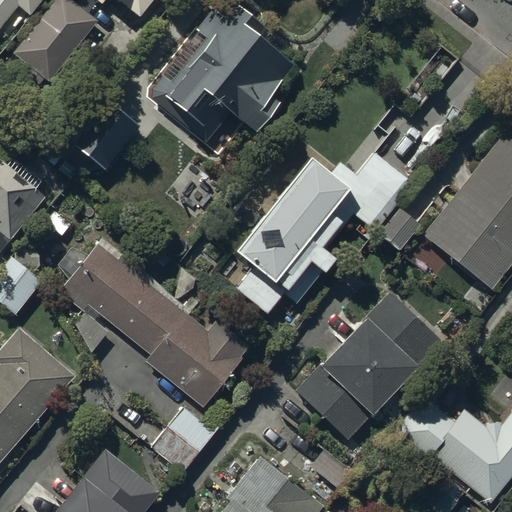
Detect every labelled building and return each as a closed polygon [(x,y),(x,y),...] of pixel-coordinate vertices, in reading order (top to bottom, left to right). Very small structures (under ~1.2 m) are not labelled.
[(0,0),(0,29),(16,10),(26,17),(27,16),(30,18),(43,0),(0,0)] [(49,86),(95,24),(65,0),(53,0),(10,57),(49,86)] [(107,0),(117,7),(119,5),(139,21),(156,0),(107,0)] [(272,100),(293,69),(255,39),(261,32),(219,0),(218,0),(194,31),(197,33),(154,87),(154,88),(153,88),(153,89),(152,90),(152,91),(151,92),(151,93),(150,94),(150,95),(150,96),(150,97),(150,98),(150,99),(150,100),(151,101),(151,102),(151,103),(152,104),(152,105),(153,105),(153,106),(154,107),(155,108),(156,109),(157,109),(157,110),(158,110),(159,110),(226,157),(247,127),(259,135),(279,105),(272,100)] [(511,140),(506,135),(422,237),(489,293),(511,265),(511,140)] [(184,151),(156,181),(164,189),(159,195),(169,205),(175,199),(203,225),(224,202),(218,197),(223,192),(200,170),(202,168),(184,151)] [(409,188),(372,158),(355,179),(338,166),(326,180),(309,165),(233,260),(249,273),(233,292),(266,318),(283,297),(296,308),(315,284),(305,275),(310,269),(324,280),(335,267),(322,257),(353,218),(369,231),(371,228),(375,231),(409,188)] [(8,172),(0,165),(0,256),(43,202),(33,194),(40,185),(14,164),(8,172)] [(418,228),(398,212),(378,238),(397,254),(418,228)] [(114,255),(94,239),(85,250),(84,250),(84,249),(83,249),(82,248),(81,248),(81,247),(80,247),(79,246),(78,246),(77,245),(76,245),(76,244),(75,244),(74,243),(73,243),(72,243),(72,242),(71,242),(70,242),(70,241),(69,241),(55,260),(55,261),(55,262),(56,262),(56,263),(57,264),(57,265),(58,266),(58,267),(59,267),(59,268),(60,269),(60,270),(61,270),(61,271),(62,271),(62,272),(63,273),(64,274),(64,275),(65,275),(65,276),(66,276),(56,287),(81,308),(72,320),(87,347),(110,319),(146,349),(141,356),(199,403),(238,354),(235,352),(243,343),(213,319),(206,328),(137,272),(140,267),(118,249),(114,255)] [(0,305),(15,318),(42,285),(10,259),(0,270),(0,305)] [(439,345),(388,297),(360,326),(362,327),(319,372),(318,370),(295,394),(297,396),(280,414),(306,439),(323,420),(347,443),(368,420),(371,422),(417,373),(414,370),(439,345)] [(0,474),(5,469),(0,464),(20,441),(29,449),(33,444),(24,436),(73,379),(18,331),(0,352),(0,474)] [(511,480),(511,413),(501,428),(481,428),(462,413),(453,424),(422,399),(392,436),(426,463),(430,458),(491,507),(511,480)] [(215,435),(182,409),(149,449),(182,475),(215,435)] [(83,485),(59,511),(148,511),(160,497),(106,452),(80,483),(83,485)] [(349,473),(324,453),(310,470),(335,490),(349,473)] [(319,511),(321,509),(257,460),(225,502),(230,505),(224,511),(319,511)] [(451,511),(464,496),(442,479),(421,505),(430,511),(451,511)]
